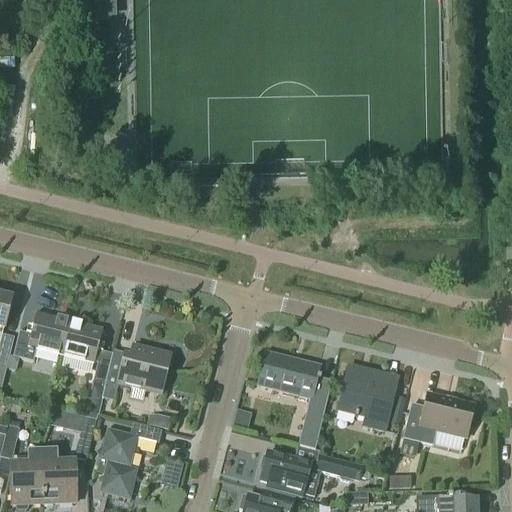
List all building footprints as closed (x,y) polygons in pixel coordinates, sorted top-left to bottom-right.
[(90,0),(71,0),(72,25),(91,24),(90,0)] [(95,0),(96,22),(116,21),(115,0),(95,0)] [(0,293),(0,292),(0,333),(1,331),(5,332),(12,300),(10,299),(9,295),(0,293)] [(37,315),(31,336),(20,333),(13,360),(32,365),(35,352),(61,358),(70,323),(37,315)] [(96,422),(101,402),(112,358),(97,354),(103,331),(70,323),(61,358),(96,367),(83,419),(96,422)] [(1,338),(0,341),(0,392),(13,341),(1,338)] [(112,358),(101,402),(113,405),(117,388),(160,399),(166,370),(169,371),(172,357),(156,353),(155,356),(131,350),(128,362),(112,358)] [(296,450),(313,454),(330,384),(315,380),(318,371),(264,358),(257,388),(308,400),(296,450)] [(397,384),(383,381),(383,384),(368,380),(368,381),(358,378),(358,374),(346,371),(334,415),(362,422),(360,430),(384,436),(397,384)] [(472,410),(425,399),(422,412),(410,409),(402,443),(398,458),(413,461),(417,446),(430,450),(434,435),(464,442),(472,410)] [(85,464),(96,422),(83,419),(83,420),(84,420),(73,461),(85,464)] [(130,504),(137,473),(130,472),(138,441),(157,446),(160,434),(132,427),(129,438),(106,432),(95,476),(103,478),(98,496),(130,504)] [(7,430),(0,460),(0,473),(8,475),(18,433),(7,430)] [(44,507),(76,505),(75,466),(56,467),(56,454),(42,455),(44,507)] [(27,511),(28,511),(28,507),(44,507),(42,455),(26,456),(26,468),(10,469),(12,508),(16,508),(16,511),(27,511)] [(361,471),(319,460),(315,472),(309,470),(266,458),(260,481),(265,483),(264,487),(302,497),(313,501),(320,476),(358,485),(359,481),(365,483),(366,476),(360,475),(361,471)] [(409,480),(388,481),(388,492),(409,491),(409,480)] [(366,496),(342,497),(343,509),(366,508),(366,496)] [(259,503),(247,500),(246,501),(241,500),(237,511),(289,511),(292,505),(260,497),(259,503)] [(423,502),(414,502),(414,511),(476,511),(476,506),(467,506),(467,503),(437,503),(437,501),(423,502)]
